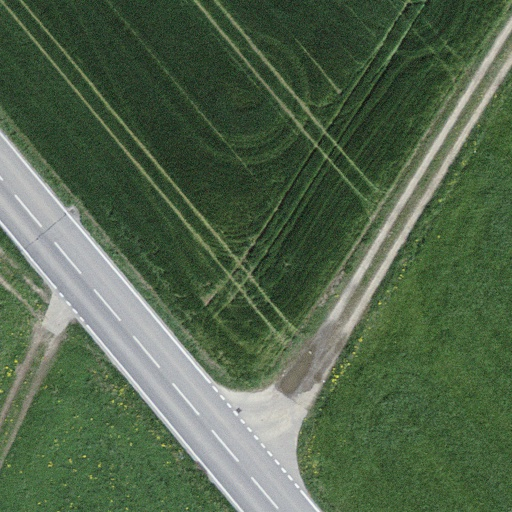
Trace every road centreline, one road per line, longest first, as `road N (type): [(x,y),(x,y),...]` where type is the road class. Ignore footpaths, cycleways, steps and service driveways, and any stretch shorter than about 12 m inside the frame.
road 1 (track): [(511,44),(301,393),(236,459)]
road 2 (primary): [(0,179),(278,511)]
road 3 (track): [(0,441),(77,272)]
